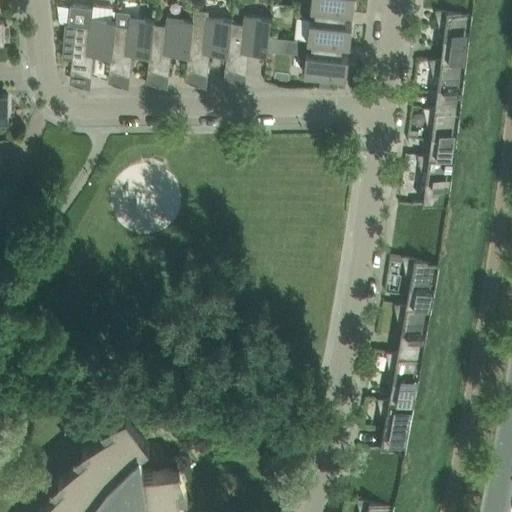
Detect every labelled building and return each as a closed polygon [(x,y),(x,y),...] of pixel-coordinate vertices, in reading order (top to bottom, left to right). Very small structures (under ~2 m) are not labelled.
[(312,0),(311,7),(316,8),(316,7),(354,11),(354,0),(312,0)] [(71,6),(58,4),(59,19),(60,21),(60,22),(65,22),(63,56),(73,57),(72,68),(92,75),(95,53),(111,55),(112,55),(116,23),(117,19),(112,18),(113,6),(94,4),(94,6),(71,3),(71,6)] [(308,39),(313,40),(313,39),(350,43),(352,22),(345,21),(346,11),(354,12),(354,11),(316,7),(316,8),(315,18),(310,17),(308,39)] [(194,18),(194,17),(189,54),(187,66),(208,73),(211,52),(227,53),(228,54),(232,21),(233,21),(234,17),(208,14),(209,9),(195,8),(194,18)] [(446,26),(442,58),(442,59),(467,62),(473,13),(437,9),(437,11),(441,25),(446,26)] [(246,22),(233,21),(232,21),(228,54),(227,53),(226,66),(247,73),(249,51),(268,53),(271,16),(247,14),(246,22)] [(129,24),(116,23),(112,55),(111,55),(110,68),(131,75),(133,53),(150,55),(151,55),(154,22),(155,22),(156,18),(130,15),(129,24)] [(168,23),(155,22),(154,22),(151,55),(150,55),(149,67),(169,74),(172,52),(189,54),(194,17),(169,15),(168,23)] [(0,42),(5,43),(5,37),(8,37),(8,24),(5,24),(5,19),(0,19),(0,42)] [(269,36),(268,48),(279,50),(280,37),(269,36)] [(313,39),(313,40),(311,50),(307,50),(304,71),(347,76),(349,54),(342,53),(343,43),(350,44),(350,43),(313,39)] [(440,74),(436,106),(436,107),(461,110),(467,62),(442,59),(442,58),(431,57),(431,58),(435,73),(440,74)] [(0,117),(9,117),(9,93),(0,93),(0,117)] [(434,121),(430,153),(430,154),(455,157),(461,110),(436,107),(436,106),(425,105),(425,106),(429,121),(434,121)] [(419,152),(419,154),(423,168),(428,169),(424,197),(424,201),(423,203),(446,206),(449,206),(455,157),(430,154),(430,153),(419,152)] [(114,169),(126,231),(183,220),(171,159),(114,169)] [(412,272),(407,304),(432,309),(440,261),(405,254),(405,256),(407,271),(412,272)] [(404,319),(398,351),(398,352),(423,356),(432,309),(407,304),(396,302),(396,303),(399,318),(404,319)] [(395,366),(390,398),(390,399),(415,403),(423,356),(398,352),(398,351),(388,349),(388,351),(391,365),(395,366)] [(379,396),(379,398),(382,413),(387,414),(383,437),(381,445),(381,448),(406,452),(415,403),(390,399),(390,398),(379,396)] [(59,476),(60,477),(60,476),(65,480),(39,509),(40,510),(40,509),(45,511),(184,511),(178,483),(185,482),(186,481),(180,465),(143,470),(141,449),(150,442),(127,411),(111,419),(112,420),(116,425),(83,446),(84,447),(88,451),(59,476)] [(393,511),(395,506),(360,497),(359,499),(361,511),(393,511)]
